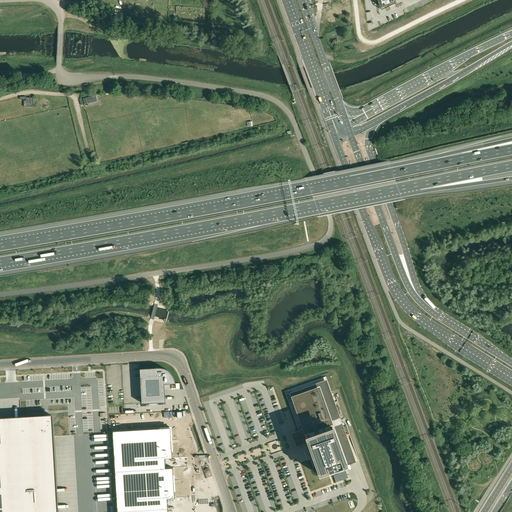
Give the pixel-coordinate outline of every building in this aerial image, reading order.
[(87,104),(97,101),(96,95),(86,98),(87,104)] [(24,107),(36,107),(36,104),(35,104),(35,98),(26,98),(26,97),(20,97),(20,99),(26,99),(26,101),(24,101),(24,107)] [(173,378),(172,378),(172,377),(171,376),(171,375),(170,374),(169,374),(169,373),(168,373),(167,372),(166,372),(165,371),(164,371),(163,371),(162,370),(161,370),(160,370),(159,370),(140,371),(142,406),(166,405),(166,402),(165,402),(165,398),(165,397),(165,393),(165,386),(176,386),(175,383),(173,378)] [(327,379),(290,392),(319,475),(356,462),(331,391),(327,379)] [(130,459),(178,455),(177,445),(187,444),(185,414),(127,419),(130,459)] [(0,511),(58,511),(53,415),(0,418),(0,511)] [(133,499),(181,495),(180,485),(190,485),(188,455),(178,455),(130,459),(133,499)] [(182,510),(181,495),(133,499),(134,511),(192,511),(192,510),(182,510)]
